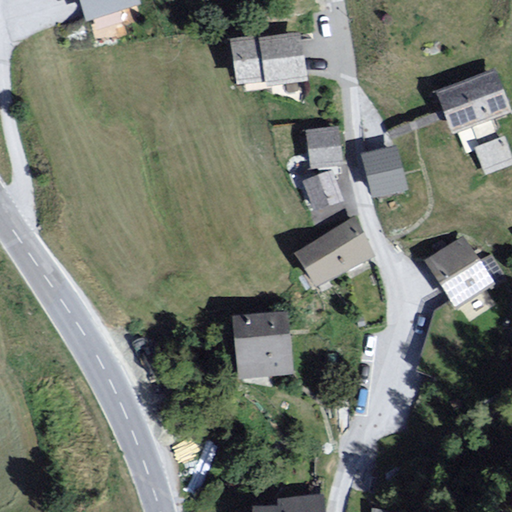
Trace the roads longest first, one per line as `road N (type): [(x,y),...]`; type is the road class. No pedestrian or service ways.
road 1 (residential): [(336,511),(378,404),(399,301),(364,200),(334,0)]
road 2 (secondary): [(0,206),(107,375),(160,511)]
